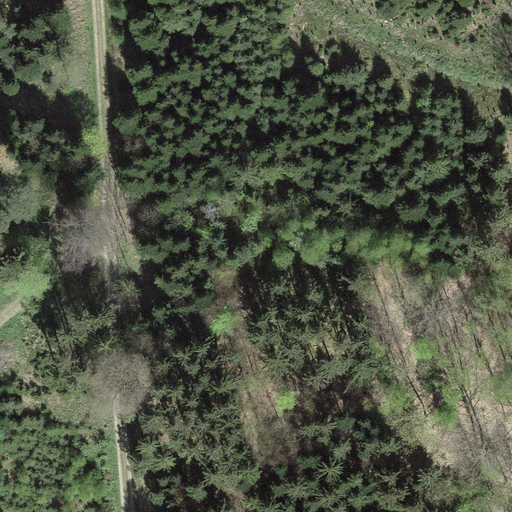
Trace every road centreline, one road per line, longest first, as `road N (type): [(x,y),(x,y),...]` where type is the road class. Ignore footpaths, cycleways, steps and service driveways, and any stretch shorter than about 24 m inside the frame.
road 1 (track): [(125,511),(105,230)]
road 2 (track): [(92,0),(105,230)]
road 3 (track): [(105,230),(0,323)]
